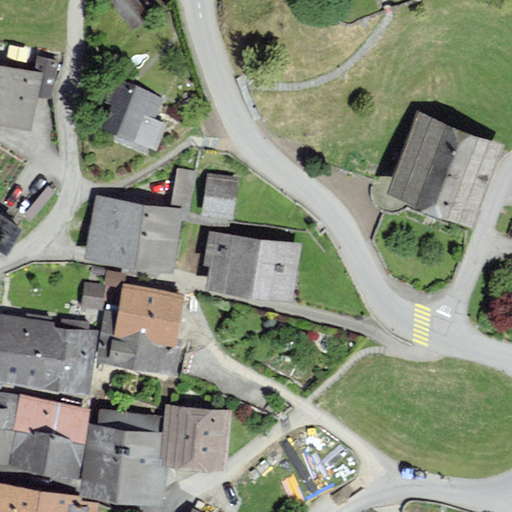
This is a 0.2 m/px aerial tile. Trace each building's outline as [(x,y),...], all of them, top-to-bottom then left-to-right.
[(137,0),(115,0),(134,22),(147,11),(137,0)] [(0,108),(28,115),(38,67),(0,58),(0,108)] [(161,96),(125,79),(108,117),(154,138),(162,120),(152,115),(161,96)] [(468,223),(497,148),(420,118),(391,193),(468,223)] [(184,212),(191,173),(180,171),(173,208),(98,194),(88,251),(170,266),(180,211),(184,212)] [(234,176),(210,172),(205,207),(229,211),(234,176)] [(0,207),(0,234),(7,239),(19,219),(0,207)] [(289,292),(298,239),(212,224),(207,256),(216,258),(212,279),(289,292)] [(101,303),(104,278),(85,276),(82,301),(101,303)] [(180,291),(127,282),(122,313),(108,311),(101,351),(175,364),(180,336),(172,334),(180,291)] [(93,330),(6,316),(0,353),(0,365),(85,379),(93,330)] [(0,448),(78,464),(89,407),(0,389),(0,448)] [(229,407),(171,401),(166,455),(224,460),(229,407)] [(164,424),(90,416),(83,484),(157,492),(164,424)] [(0,511),(90,511),(93,500),(0,481),(0,511)]
